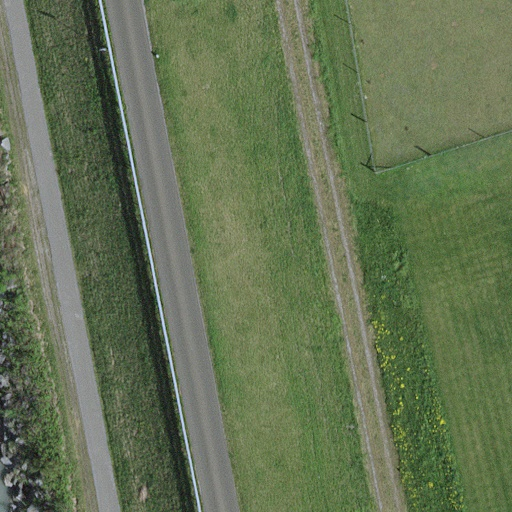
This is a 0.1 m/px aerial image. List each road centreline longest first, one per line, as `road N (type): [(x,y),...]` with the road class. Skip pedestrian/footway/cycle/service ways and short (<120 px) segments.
road 1 (track): [(299,0),(402,511)]
road 2 (unclassified): [(124,0),(224,511)]
